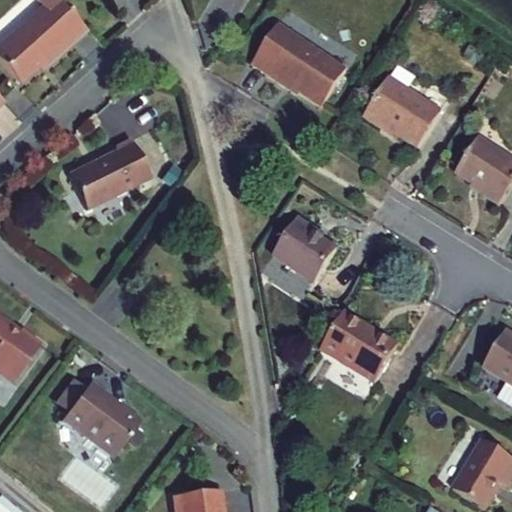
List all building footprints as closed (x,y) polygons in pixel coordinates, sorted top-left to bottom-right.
[(58,0),(37,0),(40,4),(0,34),(0,64),(11,79),(39,57),(42,61),(82,30),(58,0)] [(343,68),(274,25),(249,64),(281,85),(283,82),(320,106),(343,68)] [(385,81),(357,126),(377,137),(381,131),(415,153),(437,114),(385,81)] [(511,163),(472,139),(452,173),(476,188),(473,193),(497,207),(511,183),(511,163)] [(108,152),(60,175),(77,210),(142,180),(123,141),(107,148),(108,152)] [(293,214),(254,277),(299,303),(332,248),(306,232),(310,225),(293,214)] [(344,308),(324,344),(377,375),(398,339),(344,308)] [(9,323),(0,313),(0,374),(6,380),(13,380),(42,348),(23,332),(19,336),(10,327),(9,323)] [(511,330),(505,326),(482,366),(505,379),(496,395),(511,404),(511,330)] [(72,407),(91,383),(79,373),(59,397),(72,407)] [(116,392),(97,376),(91,383),(72,407),(68,411),(77,418),(78,424),(87,431),(92,431),(118,451),(144,419),(127,405),(122,405),(112,397),(116,392)] [(511,454),(487,439),(454,491),(486,510),(503,482),(511,488),(511,485),(511,454)] [(227,511),(226,493),(177,497),(177,511),(227,511)]
